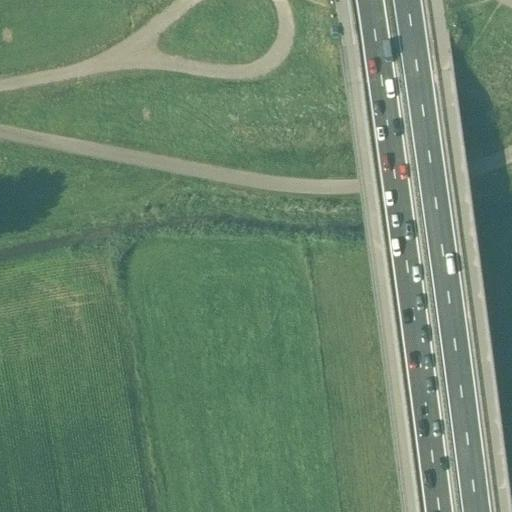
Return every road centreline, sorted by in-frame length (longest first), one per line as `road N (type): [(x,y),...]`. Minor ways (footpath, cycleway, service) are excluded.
road 1 (unclassified): [(505,511),(434,0)]
road 2 (trunk): [(477,511),(407,0)]
road 3 (trunk): [(373,0),(441,511)]
road 4 (unclassified): [(340,0),(408,511)]
road 5 (unclassified): [(359,189),(276,186),(0,135)]
road 6 (unclassified): [(280,0),(287,22),(281,49),(262,62),(226,71),(158,63)]
